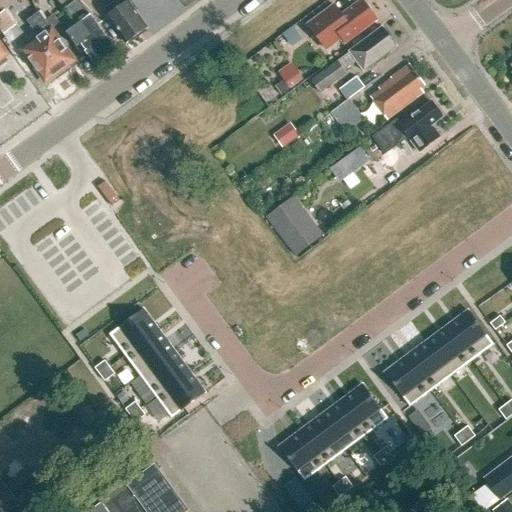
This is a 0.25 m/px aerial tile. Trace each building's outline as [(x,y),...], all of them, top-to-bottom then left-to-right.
[(116,49),(79,0),(57,0),(76,25),(66,33),(77,48),(81,44),(86,51),(84,52),(93,64),(100,66),(107,60),(108,54),(116,49)] [(137,11),(129,0),(107,0),(115,10),(106,17),(127,44),(148,29),(136,12),(137,11)] [(362,0),(361,0),(341,15),(335,6),(309,25),(328,51),(342,40),(345,44),(378,20),(362,0)] [(0,29),(4,35),(16,26),(5,12),(0,15),(0,29)] [(46,21),(39,13),(28,21),(40,38),(22,50),(46,82),(75,61),(52,30),(46,21)] [(383,60),(384,56),(396,47),(382,28),(311,82),(319,93),(347,73),(345,71),(357,62),(364,71),(374,64),(377,64),(383,60)] [(292,91),(305,81),(292,63),(278,73),(292,91)] [(375,94),(382,103),(378,106),(388,119),(397,112),(397,113),(424,93),(420,89),(425,86),(409,65),(391,78),(393,81),(375,94)] [(339,90),(347,101),(365,88),(356,77),(339,90)] [(364,120),(349,100),(321,121),(335,141),(364,120)] [(413,116),(412,114),(399,123),(396,120),(372,138),(385,155),(408,137),(412,143),(426,133),(424,131),(443,117),(432,102),(413,116)] [(283,131),(274,138),(282,149),(291,143),(283,131)] [(355,168),(369,158),(360,147),(346,157),(355,168)] [(353,197),(382,176),(372,161),(342,182),(353,197)] [(267,217),(296,256),(312,244),(293,218),(303,211),(293,198),(267,217)] [(123,354),(157,328),(144,310),(110,335),(123,354)] [(468,311),(447,327),(472,361),(493,345),(468,311)] [(505,324),(500,316),(490,324),(495,331),(505,324)] [(472,361),(447,327),(426,342),(451,376),(472,361)] [(141,377),(175,352),(157,328),(123,354),(141,377)] [(451,376),(426,342),(405,358),(431,392),(451,376)] [(158,401),(192,376),(175,352),(141,377),(158,401)] [(431,392),(405,358),(384,373),(410,407),(431,392)] [(105,361),(95,369),(100,375),(110,368),(105,361)] [(115,375),(110,368),(100,375),(105,382),(115,375)] [(206,394),(192,376),(158,401),(172,419),(206,394)] [(363,385),(342,401),(367,435),(388,419),(363,385)] [(367,435),(342,401),(321,416),(346,450),(367,435)] [(135,402),(125,410),(130,416),(140,409),(135,402)] [(511,415),(511,414),(505,405),(498,411),(502,416),(506,420),(511,415)] [(89,431),(100,423),(88,407),(77,415),(89,431)] [(145,416),(140,409),(130,416),(135,423),(145,416)] [(346,450),(321,416),(300,432),(325,466),(346,450)] [(475,437),(467,427),(461,432),(468,442),(475,437)] [(325,466),(300,432),(279,447),(304,481),(325,466)] [(468,442),(461,432),(454,437),(461,447),(468,442)] [(394,457),(386,447),(380,452),(387,462),(394,457)] [(387,462),(380,452),(373,457),(380,467),(387,462)] [(511,457),(484,478),(500,500),(511,490),(511,457)] [(186,511),(189,510),(154,463),(126,485),(129,489),(105,508),(101,504),(100,504),(101,505),(90,511),(186,511)] [(0,511),(21,511),(14,502),(41,482),(31,469),(4,489),(0,483),(0,511)] [(353,488),(345,478),(339,483),(346,493),(353,488)] [(346,493),(339,483),(332,488),(339,498),(346,493)] [(511,511),(511,505),(507,500),(493,511),(511,511)]
